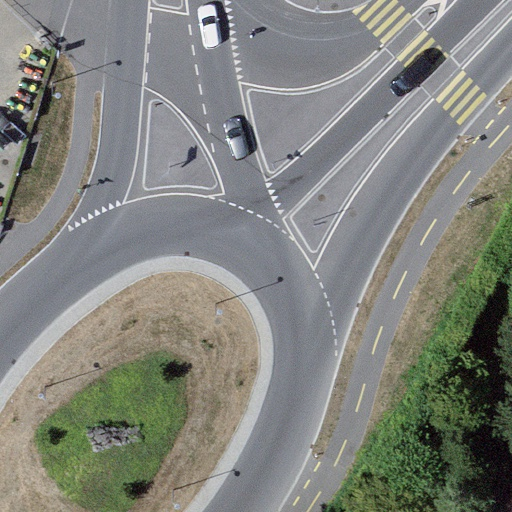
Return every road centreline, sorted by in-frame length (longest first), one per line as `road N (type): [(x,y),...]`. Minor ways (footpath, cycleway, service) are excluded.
road 1 (primary): [(306,349),(373,215),(414,155),(511,45)]
road 2 (primary): [(465,0),(352,127),(282,196),(254,211)]
road 3 (secondary): [(131,0),(119,144),(100,241)]
road 4 (secondary): [(424,0),(369,40),(327,51),(218,49)]
road 5 (primary): [(248,511),(291,433),(306,349)]
road 6 (secondary): [(254,211),(218,49)]
road 7 (primary): [(100,241),(56,268),(0,322)]
